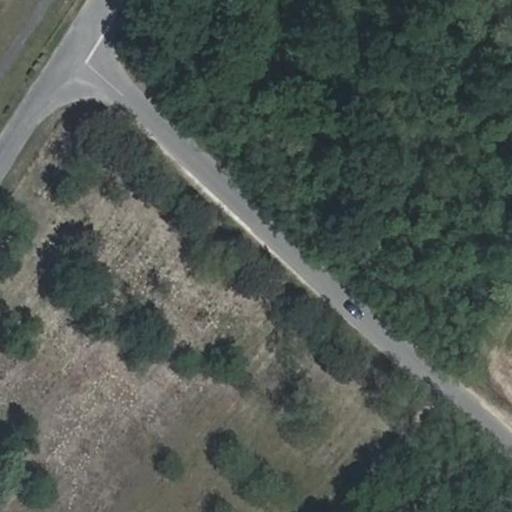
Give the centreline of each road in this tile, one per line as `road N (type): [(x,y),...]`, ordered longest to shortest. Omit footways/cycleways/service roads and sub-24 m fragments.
road 1 (unclassified): [(511,448),(75,50)]
road 2 (unclassified): [(75,50),(0,163)]
